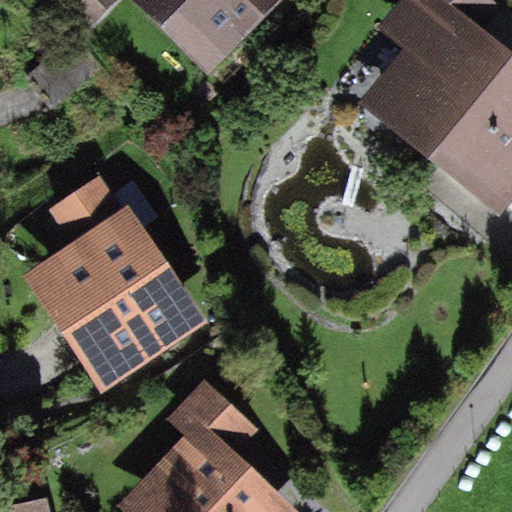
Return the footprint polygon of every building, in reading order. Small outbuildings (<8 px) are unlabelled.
[(153,0),(214,59),(271,0),(153,0)] [(382,102),(497,196),(511,177),(511,78),(463,39),(487,10),(474,0),(416,0),(405,13),(435,38),(382,102)] [(72,41),(26,78),(51,109),(98,71),(72,41)] [(50,279),(111,371),(186,320),(99,192),(62,217),(87,254),(50,279)] [(149,505),(156,511),(274,511),(218,459),(243,432),(204,395),(179,422),(205,446),(149,505)]
